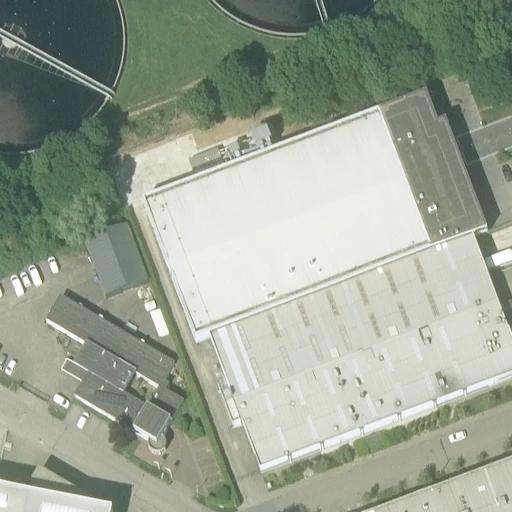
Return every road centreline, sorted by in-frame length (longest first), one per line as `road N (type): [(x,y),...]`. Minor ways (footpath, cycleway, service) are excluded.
road 1 (unclassified): [(511,424),(285,511)]
road 2 (unclassified): [(176,511),(0,407)]
